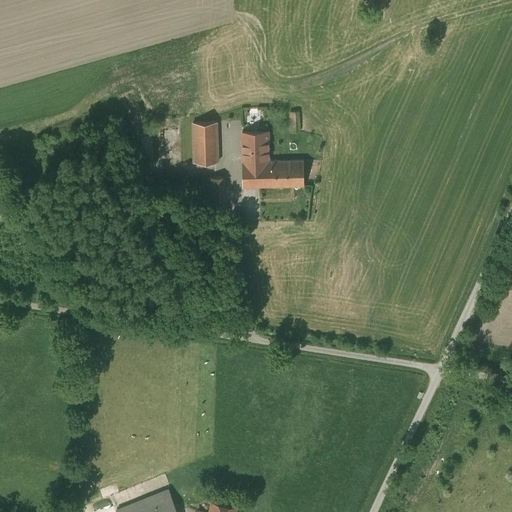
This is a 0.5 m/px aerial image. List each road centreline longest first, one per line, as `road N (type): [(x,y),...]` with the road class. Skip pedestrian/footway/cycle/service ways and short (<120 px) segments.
road 1 (unclassified): [(441,369),(0,300)]
road 2 (unclassified): [(441,369),(511,218)]
road 3 (unclassified): [(373,511),(441,369)]
